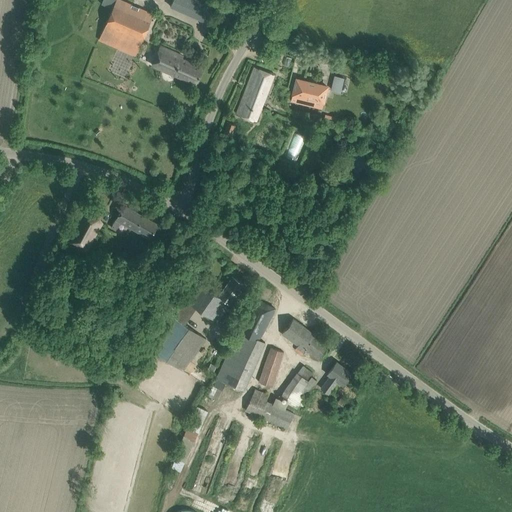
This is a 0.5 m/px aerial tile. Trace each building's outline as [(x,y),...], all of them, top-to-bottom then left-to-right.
[(153,14),(127,3),(121,0),(103,0),(102,4),(112,9),(99,39),(135,55),(153,14)] [(210,0),(172,0),(170,6),(207,22),(216,2),(210,0)] [(183,56),(172,51),(160,45),(152,64),(195,84),(203,67),(182,58),(183,56)] [(273,74),(255,67),(237,113),(256,120),(273,74)] [(335,75),(331,90),(339,91),(343,77),(335,75)] [(297,78),(296,78),(291,100),(321,108),(322,108),(324,97),(327,86),(297,79),(297,78)] [(230,138),(233,129),(235,125),(228,122),(223,135),(230,138)] [(158,224),(124,204),(111,227),(116,229),(120,221),(150,237),(158,224)] [(88,249),(101,223),(99,217),(84,207),(67,242),(80,249),(88,249)] [(217,322),(244,283),(232,275),(218,295),(197,280),(173,316),(176,319),(154,350),(183,370),(206,338),(185,324),(196,307),(217,322)] [(239,331),(219,378),(244,389),(266,342),(260,339),(274,308),(254,299),(239,331)] [(329,345),(293,318),(282,333),(298,346),(295,350),(302,355),(306,349),(319,359),(329,345)] [(271,347),(259,381),(272,386),(284,351),(271,347)] [(351,373),(336,362),(327,374),(330,376),(321,388),(329,394),(338,381),(343,385),(351,373)] [(212,373),(216,366),(210,363),(207,370),(212,373)] [(288,398),(286,400),(297,408),(305,394),(316,379),(311,375),(313,373),(303,365),(282,394),(288,398)] [(255,388),(246,410),(287,428),(294,413),(266,400),(269,394),(255,388)] [(341,409),(346,402),(341,397),(335,405),(341,409)]
